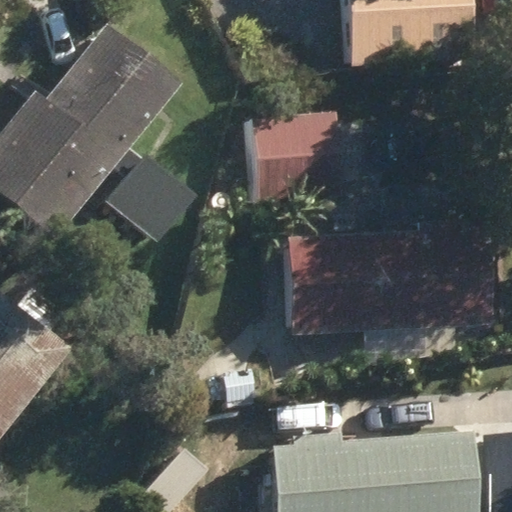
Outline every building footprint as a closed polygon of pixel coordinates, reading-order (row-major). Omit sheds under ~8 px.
[(348,0),(352,70),(475,65),(472,0),(348,0)] [(0,139),(0,195),(57,241),(182,87),(109,28),(48,104),(36,95),(0,139)] [(252,123),(258,208),(343,202),(337,117),(252,123)] [(193,190),(140,151),(101,204),(155,243),(193,190)] [(404,335),(404,342),(421,341),(420,332),(494,330),(490,227),(423,228),(422,240),(290,242),(292,337),(404,335)] [(0,442),(72,353),(0,296),(0,442)] [(223,373),(226,410),(271,406),(268,369),(223,373)] [(274,452),(278,511),(479,511),(474,438),(343,448),(343,439),(294,442),(294,451),(274,452)]
